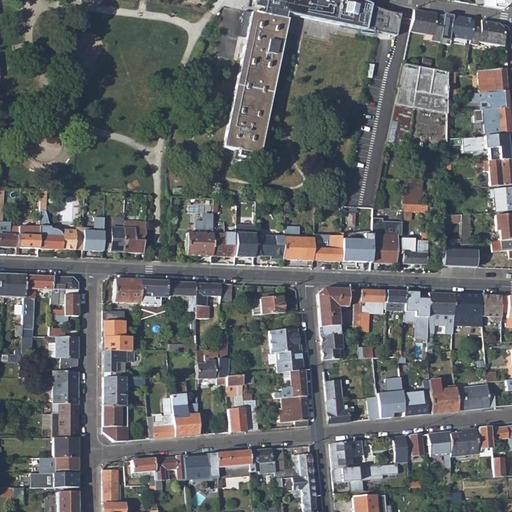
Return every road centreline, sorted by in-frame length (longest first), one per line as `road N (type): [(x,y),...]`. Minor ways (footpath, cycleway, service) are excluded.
road 1 (residential): [(88,454),(317,436)]
road 2 (residential): [(304,278),(88,269)]
road 3 (residential): [(511,287),(304,278)]
road 4 (residential): [(317,436),(511,416)]
road 5 (residential): [(88,454),(88,269)]
road 6 (residential): [(317,436),(304,278)]
